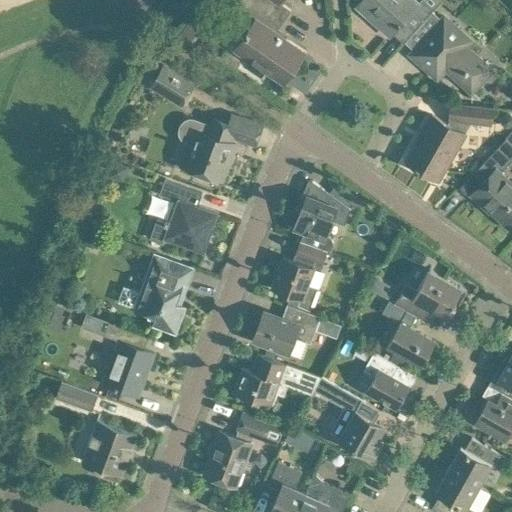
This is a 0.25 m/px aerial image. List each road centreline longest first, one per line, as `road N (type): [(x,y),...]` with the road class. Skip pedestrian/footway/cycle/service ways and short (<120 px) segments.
road 1 (residential): [(298,130),(270,179),(158,496)]
road 2 (residential): [(390,511),(403,460),(508,280)]
road 3 (residential): [(360,172),(397,101),(370,72),(342,65),(298,130)]
road 4 (residential): [(508,280),(360,172)]
